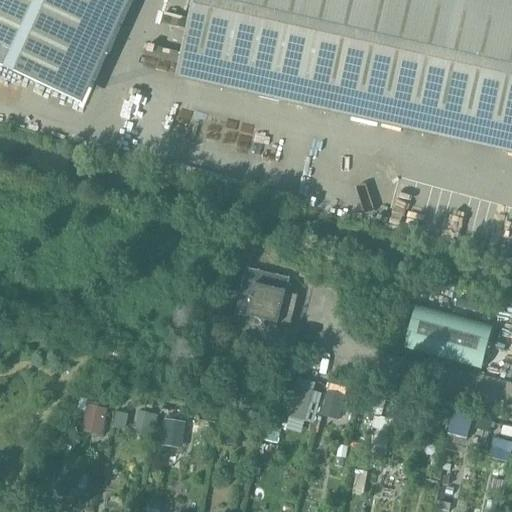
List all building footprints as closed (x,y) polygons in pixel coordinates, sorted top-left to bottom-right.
[(0,0),(0,69),(53,94),(81,107),(130,0),(0,0)] [(511,0),(194,0),(183,48),(176,81),(484,151),(511,156),(511,0)] [(234,315),(289,328),(296,295),(286,293),(289,279),(245,269),(234,315)] [(416,307),(404,349),(481,371),(493,328),(416,307)] [(298,376),(286,413),(306,419),(318,382),(298,376)] [(324,414),(341,417),(346,392),(328,389),(324,414)] [(90,403),(84,430),(105,435),(110,407),(90,403)] [(114,427),(126,430),(130,413),(118,410),(114,427)] [(138,441),(185,444),(187,416),(139,414),(138,441)] [(511,444),(494,440),(491,454),(510,458),(511,449),(511,444)]
